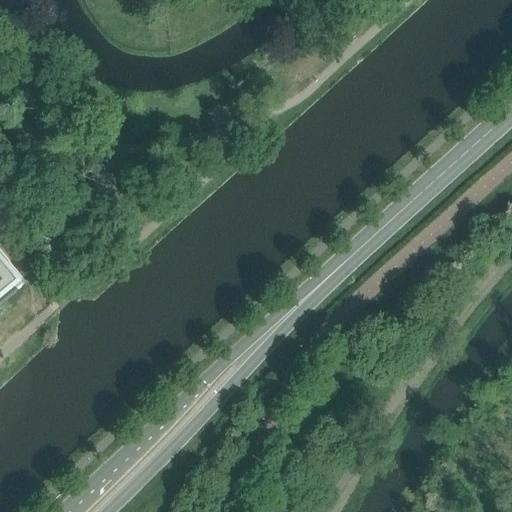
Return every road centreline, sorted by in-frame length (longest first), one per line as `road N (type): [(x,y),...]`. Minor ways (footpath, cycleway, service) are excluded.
road 1 (tertiary): [(299,306),(232,355),(63,511)]
road 2 (tertiary): [(511,114),(299,306)]
road 3 (tertiary): [(107,511),(249,370),(299,306)]
